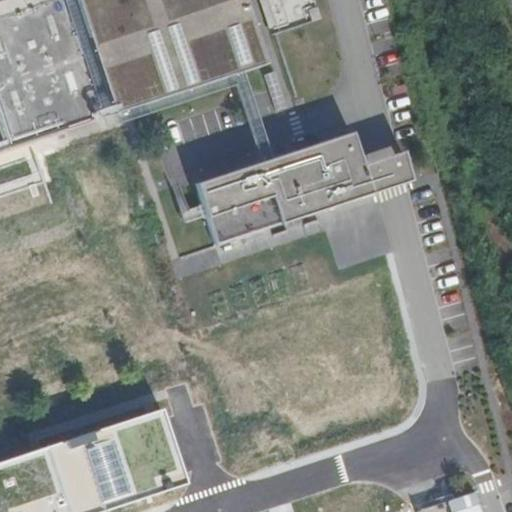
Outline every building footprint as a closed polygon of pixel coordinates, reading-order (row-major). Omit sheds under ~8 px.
[(3,0),(0,1),(0,153),(102,120),(101,118),(227,77),(262,65),(240,0),(3,0)] [(318,21),(311,0),(264,0),(276,35),(318,21)] [(201,182),(192,186),(195,195),(212,248),(369,196),(359,166),(349,134),(268,161),(257,164),(201,182)] [(382,159),(359,166),(369,196),(390,189),(408,183),(400,153),(382,159)] [(191,208),(183,185),(172,190),(180,212),(191,208)]
